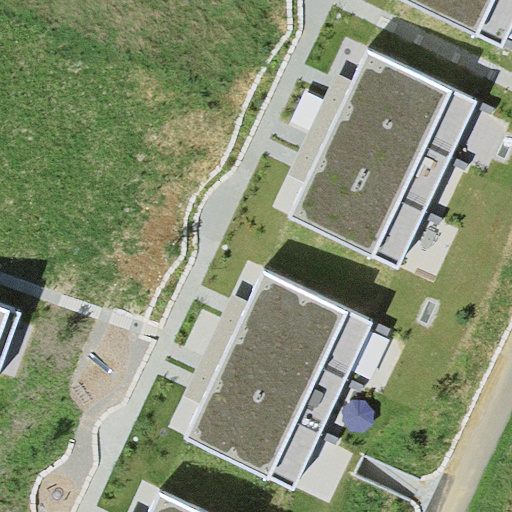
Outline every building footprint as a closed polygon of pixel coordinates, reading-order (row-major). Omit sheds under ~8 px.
[(511,0),(405,0),(502,46),(511,25),(511,0)] [(478,102),(368,50),(342,104),(452,156),(478,102)] [(427,208),(452,156),(342,104),(317,156),(427,208)] [(398,268),(427,208),(317,156),(289,216),(398,268)] [(372,322),(263,269),(237,324),(346,376),(372,322)] [(0,371),(22,313),(0,304),(0,371)] [(321,428),(346,376),(237,324),(212,376),(321,428)] [(292,488),(321,428),(212,376),(183,436),(292,488)] [(200,511),(160,493),(151,511),(200,511)]
